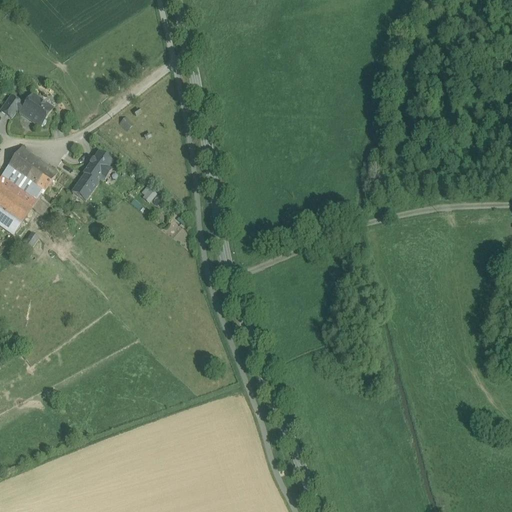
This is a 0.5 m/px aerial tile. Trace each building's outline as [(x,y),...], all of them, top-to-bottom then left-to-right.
[(52,111),(33,97),(25,108),(20,114),(40,128),(41,128),(44,127),(46,124),(45,121),(52,111)] [(25,108),(11,99),(1,113),(11,120),(17,112),(20,114),(25,108)] [(127,132),(131,128),(123,120),(119,124),(127,132)] [(58,175),(21,149),(6,170),(42,196),(58,175)] [(98,154),(93,161),(92,161),(89,166),(90,166),(83,176),(84,177),(98,186),(97,185),(101,179),(105,182),(111,173),(108,170),(112,164),(98,154)] [(42,196),(6,170),(1,178),(37,203),(42,196)] [(98,186),(84,177),(72,194),(85,204),(98,186)] [(37,203),(1,178),(0,179),(0,187),(32,210),(37,203)] [(148,186),(141,198),(150,204),(158,191),(148,186)] [(32,210),(0,187),(0,212),(20,227),(32,210)] [(20,227),(0,212),(0,227),(13,237),(20,227)] [(31,235),(23,246),(31,251),(39,240),(31,235)]
